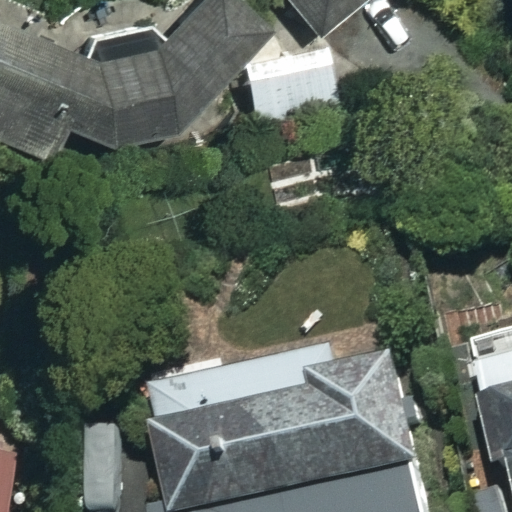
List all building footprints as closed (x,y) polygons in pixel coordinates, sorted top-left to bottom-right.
[(273,37),(240,0),(204,0),(119,74),(0,25),(0,141),(52,163),(65,131),(114,151),(158,139),(273,37)] [(359,0),(282,0),(311,37),(359,0)] [(337,119),(326,64),(245,81),(256,135),(337,119)] [(511,339),(479,345),(502,474),(511,472),(511,339)] [(430,511),(392,350),(157,405),(180,503),(163,507),(164,511),(430,511)] [(0,505),(12,458),(0,454),(0,505)]
